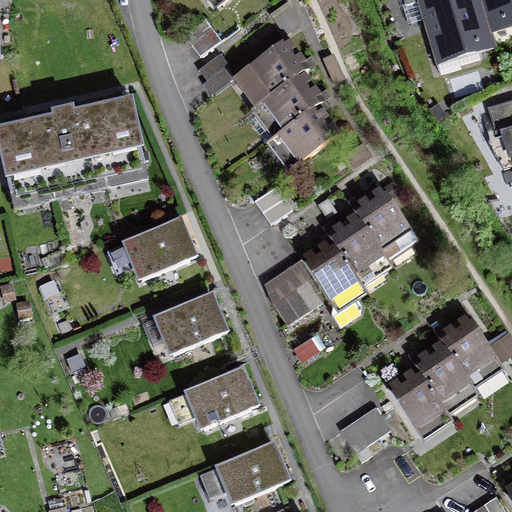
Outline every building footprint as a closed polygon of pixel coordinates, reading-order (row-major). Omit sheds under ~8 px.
[(403,0),(406,7),(418,3),(435,60),(493,43),(479,0),(403,0)] [(511,21),(511,0),(479,0),(489,29),(511,21)] [(289,4),(270,16),(285,37),(300,27),(289,4)] [(205,20),(183,36),(191,47),(213,31),(205,20)] [(213,31),(191,47),(200,59),(222,42),(213,31)] [(241,75),(263,104),(303,75),(309,70),(288,41),(241,75)] [(198,71),(207,83),(225,69),(229,67),(220,55),(198,71)] [(203,86),(211,97),(233,81),(225,69),(207,83),(203,86)] [(257,108),(278,136),(319,108),(325,103),(303,75),(263,104),(257,108)] [(130,99),(0,128),(0,149),(11,197),(145,167),(130,99)] [(319,108),(278,136),(272,141),(294,170),(340,136),(319,108)] [(511,131),(505,134),(507,140),(490,144),(504,170),(511,167),(511,131)] [(262,214),(285,199),(277,188),(254,203),(262,214)] [(356,216),(385,257),(414,237),(382,189),(352,210),(356,216)] [(285,199),(262,214),(270,226),(293,211),(285,199)] [(385,257),(356,216),(327,236),(331,242),(359,283),(389,263),(385,257)] [(181,222),(126,245),(142,283),(197,260),(181,222)] [(331,242),(301,262),(333,310),(332,317),(341,329),(360,316),(362,309),(353,296),(364,289),(359,283),(331,242)] [(322,304),(307,282),(295,289),(311,312),(322,304)] [(299,320),(311,312),(295,289),(284,297),(299,320)] [(212,297),(157,319),(173,357),(228,334),(212,297)] [(284,297),(272,305),(287,328),(299,320),(284,297)] [(441,344),(470,385),(500,365),(468,317),(437,338),(441,344)] [(470,385),(441,344),(412,364),(416,370),(445,411),(475,391),(470,385)] [(445,411),(416,370),(387,390),(419,438),(449,417),(445,411)] [(243,371),(188,394),(204,432),(259,409),(243,371)] [(391,432),(376,409),(364,417),(379,440),(391,432)] [(352,425),(367,448),(379,440),(364,417),(352,425)] [(367,448),(352,425),(341,433),(356,455),(367,448)] [(274,446),(219,468),(235,506),(290,484),(274,446)] [(511,487),(503,493),(511,506),(511,487)] [(504,511),(496,499),(484,506),(487,511),(504,511)]
